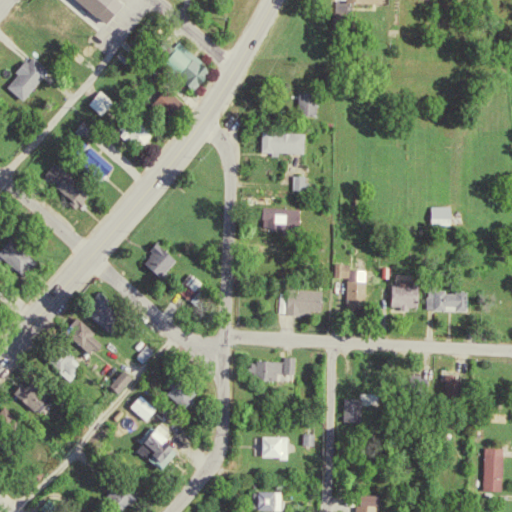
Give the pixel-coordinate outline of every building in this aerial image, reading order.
[(118,0),(66,0),(95,26),(118,0)] [(133,5),(128,0),(88,0),(114,25),(133,5)] [(175,59),(206,87),(221,70),(190,43),(175,59)] [(29,53),(24,59),(22,57),(12,68),(16,71),(6,82),(21,95),(45,67),(29,53)] [(14,85),(30,100),(57,70),(41,55),(14,85)] [(110,115),(122,102),(110,90),(98,103),(110,115)] [(306,115),(325,116),(326,93),(306,92),(306,115)] [(128,128),(149,147),(161,134),(140,115),(128,128)] [(271,152),(314,153),(315,133),(271,132),(271,152)] [(51,177),(89,206),(100,192),(61,163),(51,177)] [(314,176),(300,175),(300,190),(314,190),(314,176)] [(461,207),(440,206),(439,224),(460,224),(461,207)] [(307,208),(272,208),(272,230),(308,229),(307,208)] [(8,251),(34,274),(46,260),(21,237),(8,251)] [(7,238),(0,246),(0,258),(22,276),(35,260),(7,238)] [(185,257),(165,241),(150,261),(169,276),(185,257)] [(353,306),(374,307),(376,269),(359,268),(359,263),(343,262),(342,276),(354,276),(353,306)] [(400,303),(407,303),(407,307),(426,307),(426,281),(400,281),(400,303)] [(318,314),(318,310),(331,310),(331,289),(296,288),(295,313),(318,314)] [(434,309),(477,309),(478,289),(434,289),(434,309)] [(117,331),(130,316),(112,298),(98,313),(117,331)] [(98,336),(103,331),(86,317),(73,331),(99,353),(107,344),(98,336)] [(88,365),(69,344),(54,357),(73,379),(88,365)] [(285,378),(285,372),(297,372),(298,359),(259,359),(258,378),(285,378)] [(128,392),(142,377),(132,368),(118,384),(128,392)] [(451,391),(470,394),(472,378),(454,375),(451,391)] [(24,393),(46,412),(59,398),(37,379),(24,393)] [(204,394),(188,381),(177,394),(193,408),(204,394)] [(138,407),(156,420),(165,406),(148,394),(138,407)] [(351,421),(369,421),(370,397),(352,397),(351,421)] [(184,445),(165,433),(166,432),(157,426),(143,450),(171,467),(184,445)] [(322,444),(322,433),(311,433),(311,444),(322,444)] [(295,457),(296,435),(270,435),(269,456),(295,457)] [(511,447),(492,446),(490,488),(510,488),(511,447)] [(120,491),(118,493),(131,510),(146,498),(133,479),(124,486),(116,475),(111,479),(120,491)] [(289,491),(267,490),(266,509),(288,510),(289,491)] [(364,511),(390,511),(390,493),(371,494),(371,504),(364,504),(364,511)]
